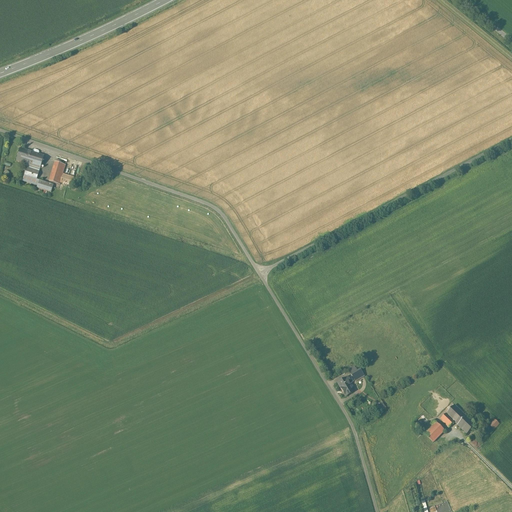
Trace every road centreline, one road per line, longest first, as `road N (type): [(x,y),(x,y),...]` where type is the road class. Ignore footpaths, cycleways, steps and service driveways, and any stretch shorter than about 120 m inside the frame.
road 1 (unclassified): [(259,273),(215,208),(0,130)]
road 2 (unclassified): [(259,273),(511,138)]
road 3 (unclassified): [(376,511),(350,422),(259,273)]
road 4 (secondary): [(0,73),(164,0)]
